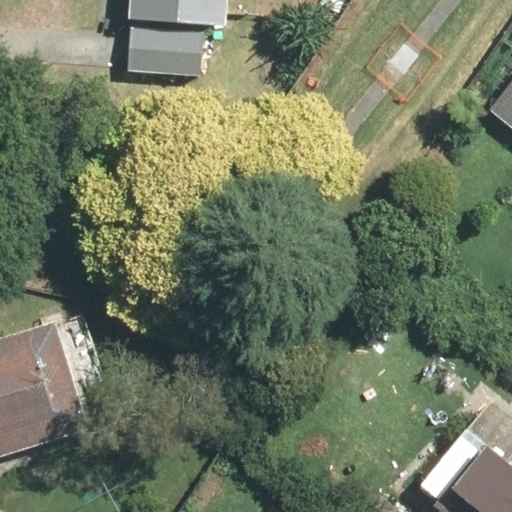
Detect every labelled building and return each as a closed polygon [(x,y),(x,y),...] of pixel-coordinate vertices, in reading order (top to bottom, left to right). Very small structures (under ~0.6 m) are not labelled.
[(133,0),(128,75),(203,80),(207,32),(232,33),(233,0),(133,0)] [(478,76),(503,97),(491,110),(511,128),(511,37),(478,76)] [(65,325),(0,346),(0,463),(100,431),(65,325)] [(444,507),(511,417),(511,416),(493,402),(425,492),(444,507)] [(511,511),(511,466),(491,452),(447,511),(511,511)]
